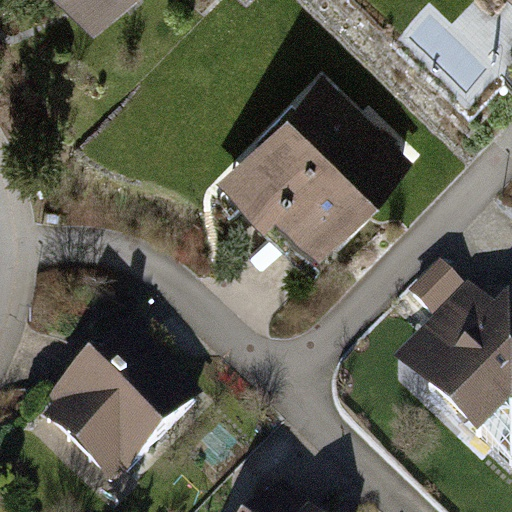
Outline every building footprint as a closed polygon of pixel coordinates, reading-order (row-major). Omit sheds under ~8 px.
[(96,0),(111,15),(125,0),(96,0)] [(322,253),(416,160),(328,71),(221,178),(264,222),(278,209),(322,253)] [(475,291),(401,364),(480,444),(511,412),(511,297),(497,313),(475,291)] [(215,406),(132,322),(42,411),(126,495),(215,406)] [(316,511),(289,484),(259,511),(316,511)]
